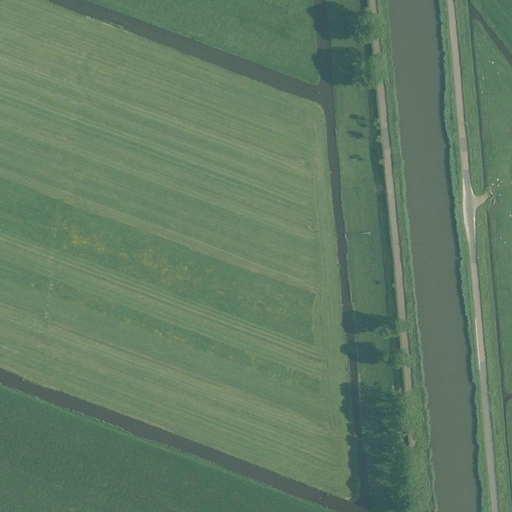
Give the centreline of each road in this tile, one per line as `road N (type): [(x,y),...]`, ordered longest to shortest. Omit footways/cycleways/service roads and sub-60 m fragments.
road 1 (unclassified): [(422,511),(376,0)]
road 2 (unclassified): [(497,511),(452,0)]
